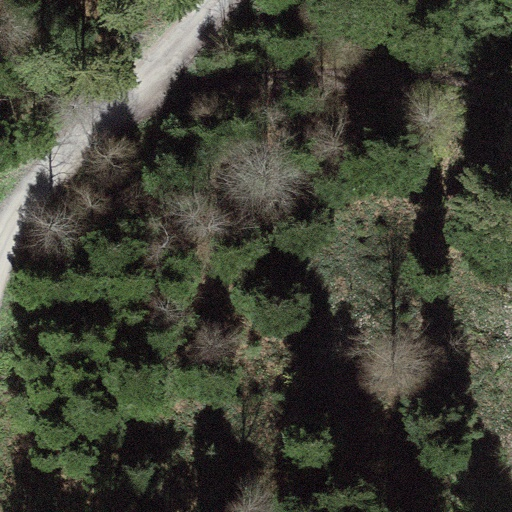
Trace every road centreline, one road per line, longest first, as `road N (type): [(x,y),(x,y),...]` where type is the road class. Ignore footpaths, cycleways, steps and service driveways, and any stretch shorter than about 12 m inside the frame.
road 1 (track): [(123,98),(366,81),(511,107)]
road 2 (unclassified): [(0,236),(32,191),(215,0)]
